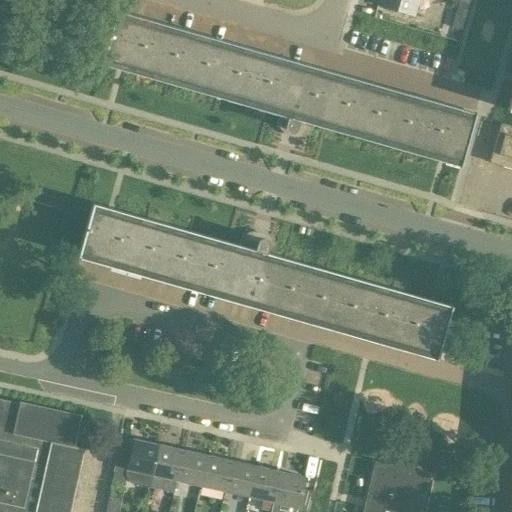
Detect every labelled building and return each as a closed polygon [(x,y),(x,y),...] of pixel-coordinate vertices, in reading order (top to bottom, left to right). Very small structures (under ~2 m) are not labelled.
[(416,0),(377,0),(376,4),(413,14),(416,0)] [(463,29),(468,14),(470,5),(458,2),(451,25),(463,29)] [(440,153),(445,154),(447,155),(461,159),(473,117),(306,70),(113,14),(101,56),(119,61),(124,63),(268,104),(280,107),(275,125),(290,129),(309,135),(314,117),(326,120),(440,153)] [(511,127),(502,125),(491,160),(511,165),(511,127)] [(437,352),(449,310),(434,306),(428,304),(283,263),(270,259),(275,242),(258,237),(242,233),(237,250),(226,247),(113,214),(105,212),(90,208),(78,250),(243,297),(437,352)] [(0,511),(69,511),(84,447),(74,445),(81,414),(19,401),(18,403),(0,399),(0,511)] [(113,470),(126,473),(125,475),(129,482),(148,486),(151,473),(152,473),(158,444),(133,438),(130,450),(118,447),(113,470)] [(182,449),(158,444),(152,473),(163,476),(160,490),(173,493),(176,479),(175,479),(182,449)] [(182,449),(175,479),(176,479),(199,484),(206,454),(182,449)] [(224,490),(230,460),(206,454),(199,484),(224,490)] [(248,495),(255,465),(230,460),(224,490),(248,495)] [(364,508),(362,511),(423,511),(432,473),(374,460),(365,500),(364,508)] [(272,500),(278,471),(255,465),(248,495),(272,500)] [(308,511),(313,491),(301,488),(304,476),(278,471),(272,500),(296,506),(295,511),(300,511),(308,511)]
